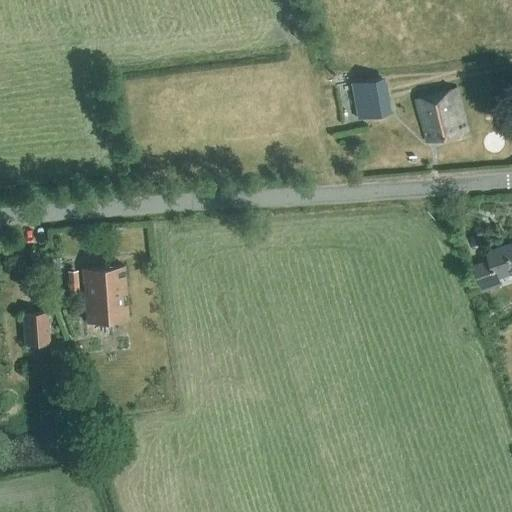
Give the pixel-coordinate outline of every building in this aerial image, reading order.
[(358,117),(388,112),(382,76),(352,81),(358,117)] [(428,141),(467,130),(456,88),(417,98),(428,141)] [(497,276),(511,271),(511,272),(511,243),(488,251),(491,260),(475,265),(483,289),(499,283),(497,276)] [(86,322),(128,319),(124,265),(82,268),(86,322)] [(69,292),(79,291),(78,269),(67,270),(69,292)] [(46,311),(22,313),(24,345),(48,343),(46,311)]
